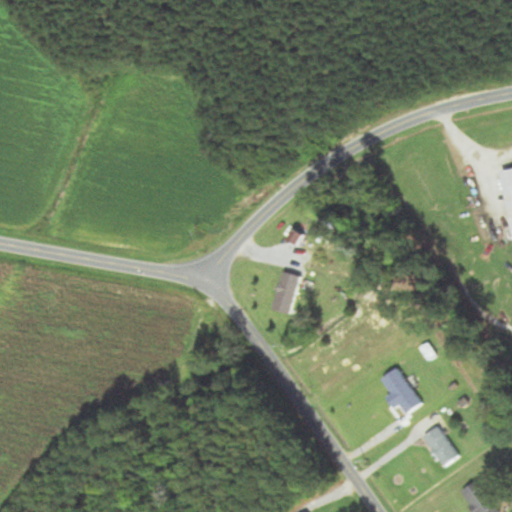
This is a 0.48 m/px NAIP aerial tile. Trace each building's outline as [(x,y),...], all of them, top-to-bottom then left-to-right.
[(511,226),(511,169),(503,171),(511,226)] [(304,282),(288,274),(272,307),(288,316),(304,282)] [(425,404),(399,369),(384,380),(409,415),(425,404)] [(447,467),(461,457),(440,427),(425,438),(447,467)] [(501,511),(506,507),(480,479),(462,496),(476,511),(501,511)]
